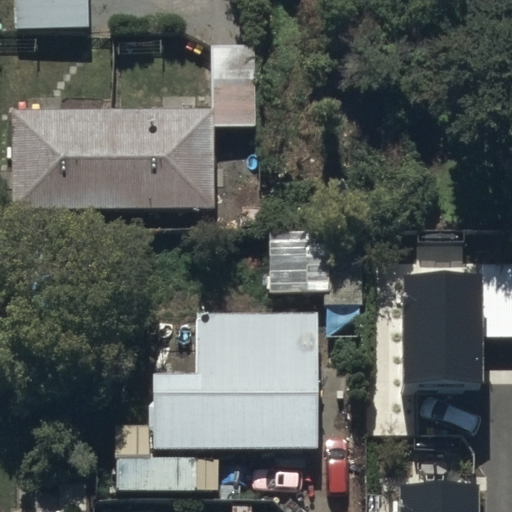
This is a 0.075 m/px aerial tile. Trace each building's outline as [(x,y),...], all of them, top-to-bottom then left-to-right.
[(13,0),(14,36),(88,35),(87,0),(13,0)] [(230,118),(12,118),(12,218),(230,219),(230,118)] [(325,261),(326,311),(361,310),(359,260),(325,261)] [(480,277),(405,277),(405,395),(480,395),(480,277)] [(157,382),(156,456),(317,458),(318,323),(198,322),(197,382),(157,382)] [(260,475),(181,475),(181,507),(260,507),(260,475)] [(479,511),(479,485),(402,485),(401,511),(479,511)]
